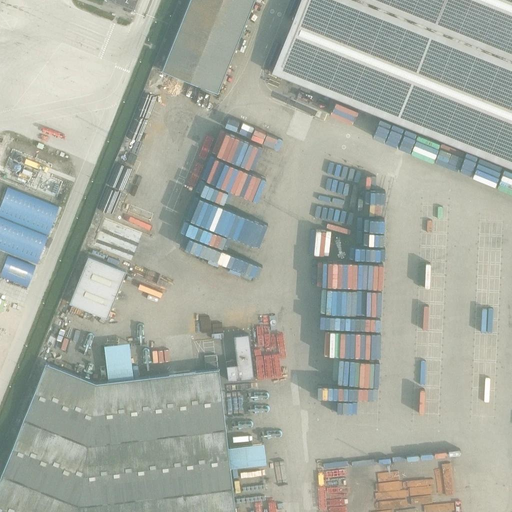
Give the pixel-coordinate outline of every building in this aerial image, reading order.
[(106,0),(133,11),(137,0),(106,0)] [(217,92),(253,0),(189,0),(161,70),(217,92)] [(511,166),(511,0),(296,0),(269,70),(395,120),(403,123),(511,166)] [(0,247),(39,261),(59,204),(6,186),(0,202),(0,247)] [(107,318),(126,270),(88,255),(69,303),(107,318)] [(253,377),(248,334),(233,335),(236,358),(225,359),(227,380),(253,377)] [(205,354),(206,367),(218,367),(217,354),(205,354)] [(267,358),(256,360),(257,367),(268,366),(267,358)] [(45,362),(0,476),(0,511),(235,511),(218,368),(95,382),(45,362)]
